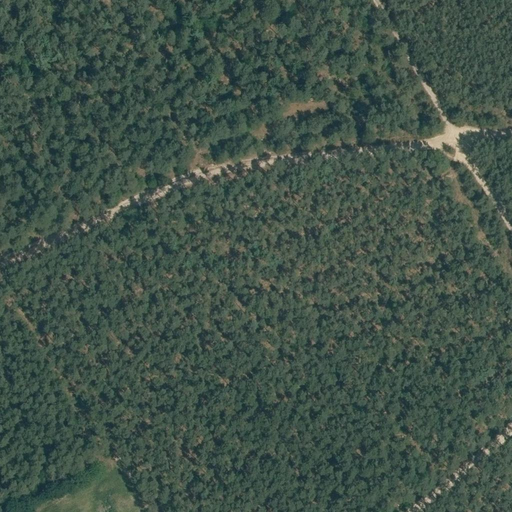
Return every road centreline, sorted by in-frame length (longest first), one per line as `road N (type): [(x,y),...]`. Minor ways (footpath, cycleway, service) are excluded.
road 1 (track): [(511,132),(224,164),(0,265)]
road 2 (track): [(511,235),(373,0)]
road 3 (track): [(511,415),(400,511)]
